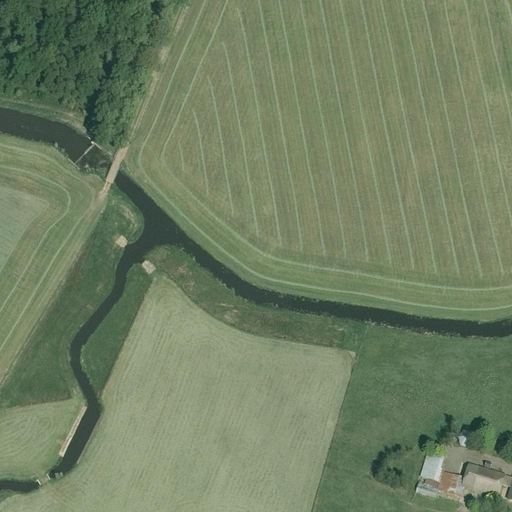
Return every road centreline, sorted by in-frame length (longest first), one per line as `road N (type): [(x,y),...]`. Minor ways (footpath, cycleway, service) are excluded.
road 1 (track): [(120,153),(93,215),(0,372)]
road 2 (track): [(185,0),(120,153)]
